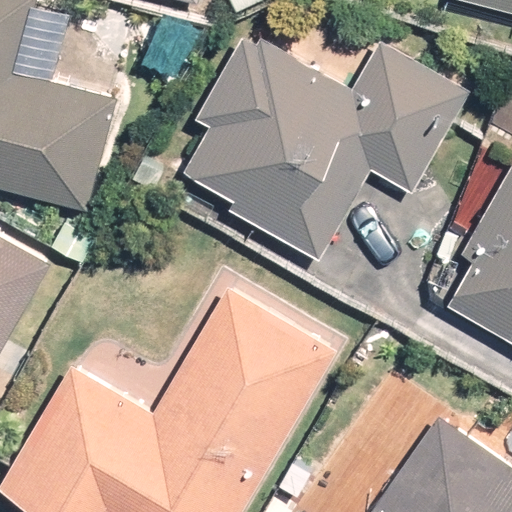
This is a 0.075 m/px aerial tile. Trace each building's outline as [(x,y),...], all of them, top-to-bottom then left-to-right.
[(0,0),(0,174),(94,201),(124,92),(21,63),(38,0),(0,0)] [(477,83),(389,33),(361,81),(258,22),(207,110),(219,117),(194,161),(248,193),(244,199),(328,247),(378,160),(419,183),(477,83)] [(483,249),(456,296),(511,328),(511,175),(473,243),(483,249)] [(0,356),(59,255),(0,220),(0,356)] [(247,511),(347,340),(233,275),(160,403),(82,358),(13,478),(56,502),(50,511),(247,511)] [(511,511),(511,453),(445,408),(374,511),(511,511)]
